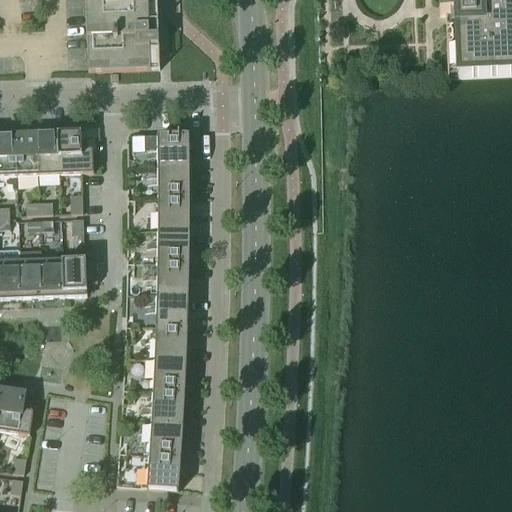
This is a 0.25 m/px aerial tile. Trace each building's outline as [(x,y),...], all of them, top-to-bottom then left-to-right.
[(159,74),(156,0),(84,0),(87,76),(159,74)] [(511,79),(511,0),(454,0),(455,9),(439,9),(439,20),(445,20),(445,32),(456,32),(458,82),(511,79)] [(38,180),(36,137),(33,137),(30,138),(27,139),(15,140),(16,181),(38,180)] [(59,179),(58,138),(46,138),(43,137),(40,137),(36,137),(38,180),(59,179)] [(93,178),(92,154),(81,154),(81,137),(58,138),(59,179),(85,178),(93,178)] [(0,181),(16,181),(15,140),(3,140),(0,139),(0,181)] [(189,172),(188,139),(179,140),(179,139),(178,139),(157,140),(157,173),(189,172)] [(189,205),(189,172),(157,173),(157,205),(189,205)] [(82,218),(82,200),(70,200),(71,218),(82,218)] [(189,237),(189,205),(157,205),(157,237),(189,237)] [(52,219),(52,207),(39,208),(39,220),(52,219)] [(39,220),(39,208),(26,208),(26,220),(39,220)] [(0,224),(9,224),(9,212),(0,212),(0,224)] [(0,234),(10,234),(9,224),(0,224),(0,234)] [(83,240),(83,224),(71,225),(72,240),(83,240)] [(53,236),(52,225),(39,226),(40,236),(53,236)] [(40,236),(39,226),(26,226),(27,237),(40,236)] [(189,269),(189,241),(189,237),(157,237),(157,269),(189,269)] [(97,288),(96,264),(88,264),(62,265),(64,302),(87,301),(86,288),(97,288)] [(43,303),(41,265),(19,266),(21,304),(43,303)] [(64,302),(62,265),(41,265),(43,303),(64,302)] [(0,304),(21,304),(19,266),(0,267),(0,304)] [(188,301),(189,269),(157,269),(156,301),(188,301)] [(187,334),(188,301),(156,301),(155,333),(187,334)] [(186,366),(187,334),(155,333),(154,365),(186,366)] [(184,398),(186,366),(154,365),(153,397),(184,398)] [(0,435),(29,440),(33,416),(22,415),(25,398),(3,394),(0,411),(0,435)] [(182,430),(184,398),(153,397),(151,429),(182,430)] [(180,463),(182,430),(151,429),(149,461),(180,463)] [(178,496),(180,463),(149,461),(146,493),(178,496)] [(23,480),(26,464),(14,462),(12,478),(23,480)] [(21,500),(22,485),(12,484),(10,498),(21,500)]
